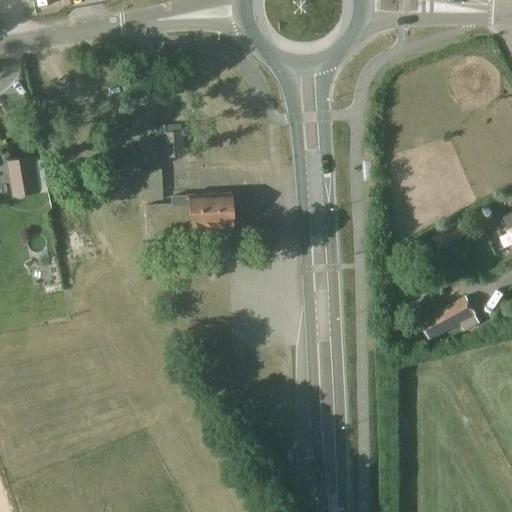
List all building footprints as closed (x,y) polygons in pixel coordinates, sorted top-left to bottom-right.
[(164,158),(181,157),(180,124),(153,126),(154,145),(163,144),(164,158)] [(37,192),(31,159),(7,163),(13,196),(37,192)] [(141,171),(141,174),(142,186),(143,201),(161,200),(160,170),(141,171)] [(228,192),(187,194),(168,195),(169,204),(143,205),(145,232),(189,229),(230,227),(228,192)] [(195,244),(239,243),(238,230),(194,231),(195,244)] [(452,242),(446,230),(433,237),(439,250),(452,242)] [(430,315),(440,332),(475,313),(465,296),(430,315)]
